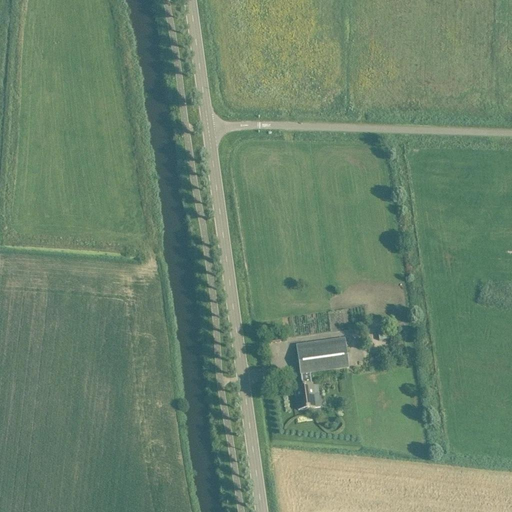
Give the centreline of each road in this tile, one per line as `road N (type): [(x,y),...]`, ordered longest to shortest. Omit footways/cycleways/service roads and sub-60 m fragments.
road 1 (secondary): [(261,511),(207,126)]
road 2 (unclassified): [(511,134),(207,126)]
road 3 (secondary): [(207,126),(190,0)]
